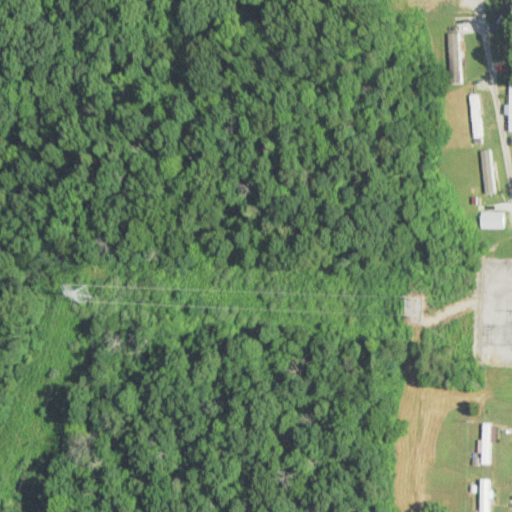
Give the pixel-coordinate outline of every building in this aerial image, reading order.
[(449,36),(449,76),(460,76),(460,36),(449,36)] [(471,94),(473,137),(480,137),(479,94),(471,94)] [(482,150),(489,199),(499,198),(492,149),(482,150)] [(504,228),(504,211),(480,211),(480,228),(504,228)] [(492,424),(483,424),(483,464),(492,464),(492,424)] [(480,511),(491,511),(491,479),(481,479),(480,511)]
